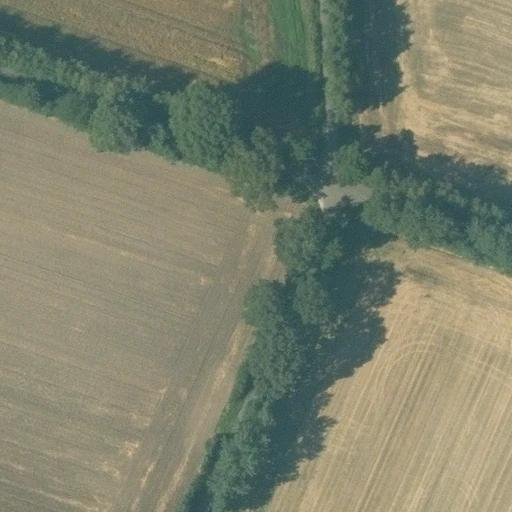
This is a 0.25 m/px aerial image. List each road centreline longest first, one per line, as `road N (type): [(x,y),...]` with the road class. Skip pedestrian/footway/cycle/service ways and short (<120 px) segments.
road 1 (unclassified): [(326,182),(326,213),(295,293),(198,511)]
road 2 (unclassified): [(0,75),(326,182)]
road 3 (unclassified): [(326,182),(511,244)]
road 4 (unclassified): [(317,0),(326,182)]
